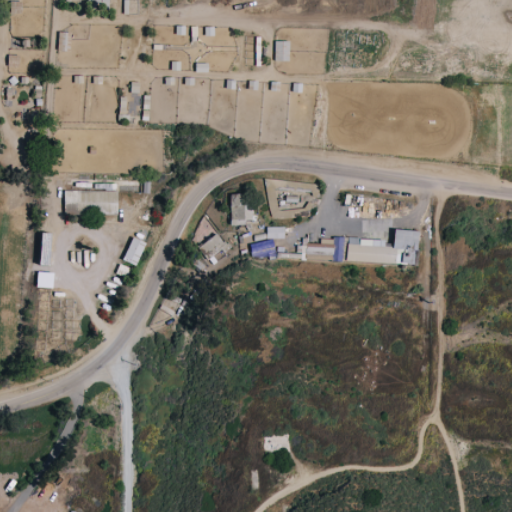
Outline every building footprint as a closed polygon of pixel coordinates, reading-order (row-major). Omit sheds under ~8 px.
[(57,50),(67,50),(68,32),(58,32),(57,50)] [(288,41),(274,41),(273,60),(288,61),(288,41)] [(117,213),(117,190),(64,191),(64,214),(117,213)] [(228,194),(229,223),(250,223),(249,193),(228,194)] [(283,226),(266,227),(266,238),(284,238),(283,226)] [(415,264),(417,230),(393,229),(392,246),(383,246),(384,240),(320,237),(320,244),(304,243),(303,253),(301,253),(301,259),(415,264)] [(231,248),(213,232),(198,249),(215,264),(224,255),(229,259),(232,255),(228,252),(231,248)] [(144,242),(131,237),(122,260),(135,265),(144,242)]
